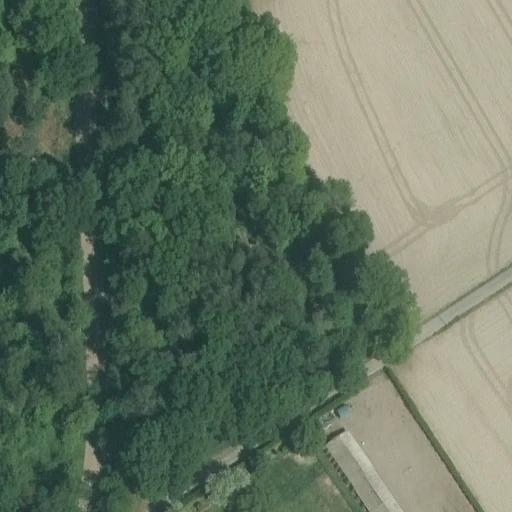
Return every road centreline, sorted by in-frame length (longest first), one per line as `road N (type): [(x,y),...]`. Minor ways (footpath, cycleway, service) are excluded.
road 1 (unknown): [(95,511),(107,315),(108,0)]
road 2 (unclassified): [(511,280),(154,511)]
